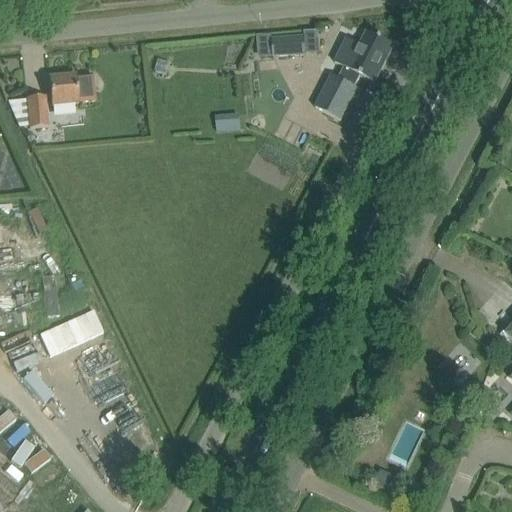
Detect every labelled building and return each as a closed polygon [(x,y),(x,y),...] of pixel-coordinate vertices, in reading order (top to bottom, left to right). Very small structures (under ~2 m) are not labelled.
[(347,47),(337,65),(344,69),(338,81),(332,77),(315,110),(340,122),(357,90),(355,89),(361,77),(374,84),(393,48),(367,35),(358,53),(347,47)] [(304,39),(271,42),(273,58),(305,56),(304,39)] [(75,77),(48,80),(51,108),(78,105),(78,104),(95,103),(92,77),(75,78),(75,77)] [(322,81),(298,83),(299,94),(323,92),(322,81)] [(28,130),(48,128),(46,98),(26,99),(28,130)] [(0,334),(45,332),(42,283),(3,285),(4,291),(0,291),(0,334)]
